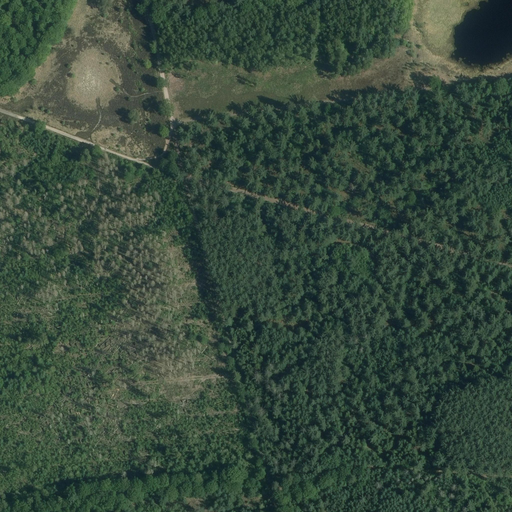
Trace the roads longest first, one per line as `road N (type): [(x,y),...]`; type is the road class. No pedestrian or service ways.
road 1 (track): [(511,77),(168,121)]
road 2 (unknown): [(511,270),(179,175)]
road 3 (track): [(0,503),(316,472)]
road 4 (track): [(511,476),(390,467),(316,472)]
road 5 (track): [(179,175),(146,21)]
